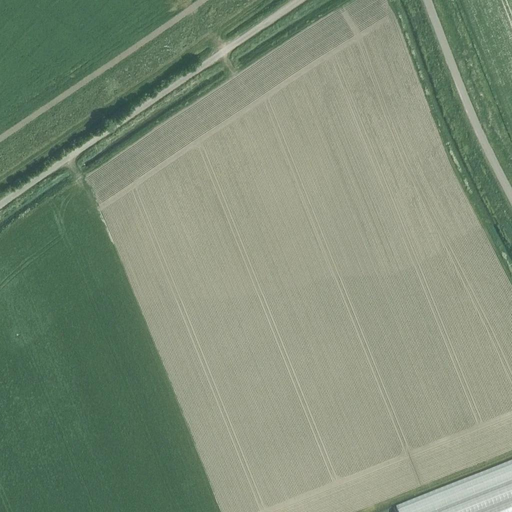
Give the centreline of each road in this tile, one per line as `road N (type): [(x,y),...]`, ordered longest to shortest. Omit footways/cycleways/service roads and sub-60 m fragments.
road 1 (unclassified): [(0,205),(299,0)]
road 2 (unclassified): [(511,196),(426,0)]
